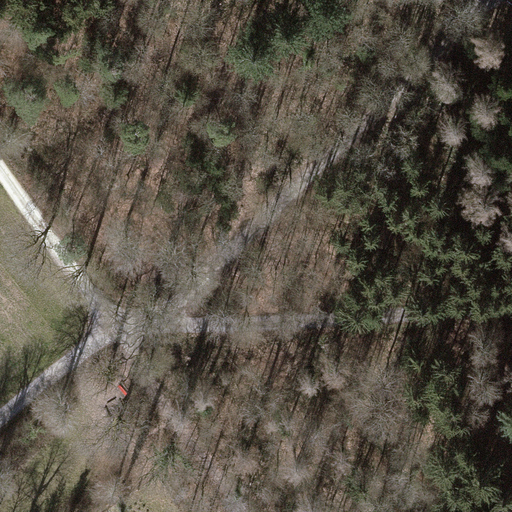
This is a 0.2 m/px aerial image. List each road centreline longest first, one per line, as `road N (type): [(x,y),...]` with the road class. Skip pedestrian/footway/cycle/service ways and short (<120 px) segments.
road 1 (unclassified): [(511,301),(118,328),(0,418)]
road 2 (track): [(487,0),(146,329)]
road 3 (track): [(244,511),(136,365),(146,329)]
road 4 (track): [(118,328),(0,161)]
